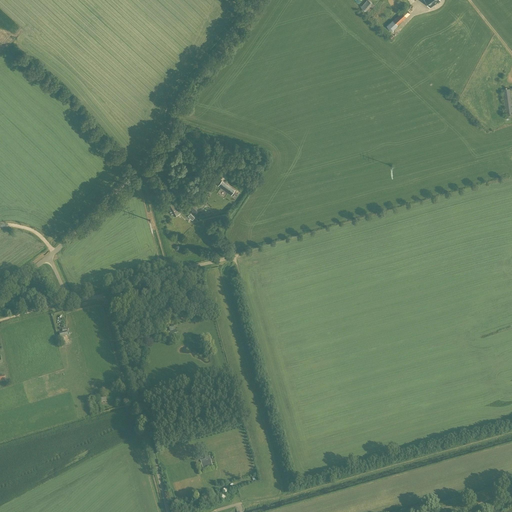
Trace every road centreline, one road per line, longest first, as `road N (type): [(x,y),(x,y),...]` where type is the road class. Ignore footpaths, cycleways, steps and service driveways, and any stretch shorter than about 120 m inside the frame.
road 1 (tertiary): [(48,256),(156,146),(178,96),(253,0)]
road 2 (unclassified): [(167,511),(122,343),(100,297)]
road 3 (unclassified): [(100,297),(234,256)]
